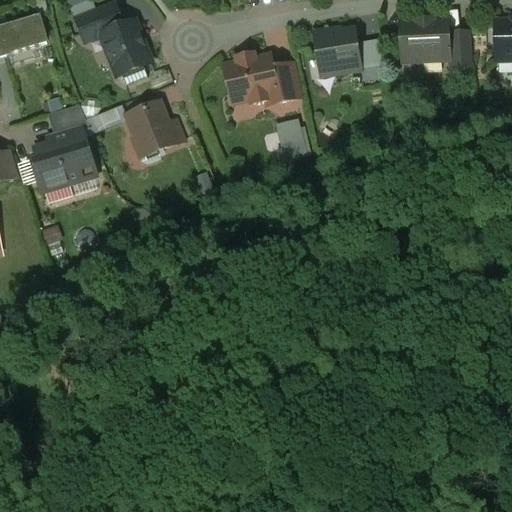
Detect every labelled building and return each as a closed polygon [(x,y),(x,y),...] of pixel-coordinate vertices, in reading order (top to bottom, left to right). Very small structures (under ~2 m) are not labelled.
[(116,7),(77,22),(83,36),(99,30),(102,38),(124,29),(116,7)] [(40,21),(0,32),(0,59),(48,46),(40,21)] [(124,29),(102,38),(118,80),(152,66),(136,24),(124,29)] [(452,24),(403,26),(405,65),(454,63),(452,37),(452,24)] [(511,25),(497,25),(498,65),(511,64),(511,25)] [(341,33),(316,37),(322,79),(362,73),(361,72),(361,71),(355,35),(341,37),(341,33)] [(454,63),(454,73),(477,72),(476,40),(475,36),(452,37),(454,63)] [(255,58),(237,62),(238,67),(226,70),(233,99),(250,95),(252,105),(256,108),(267,105),(270,101),(270,99),(278,97),(279,97),(273,72),(270,59),(256,63),(255,58)] [(293,68),(273,72),(279,97),(278,97),(280,106),(301,102),(293,68)] [(384,68),(361,71),(361,72),(366,71),(368,84),(386,81),(384,68)] [(161,106),(128,119),(136,139),(133,141),(140,159),(157,152),(158,155),(186,144),(177,123),(169,127),(161,106)] [(81,109),(49,118),(56,140),(84,132),(84,133),(90,131),(81,109)] [(282,165),(313,158),(306,122),(269,130),(273,151),(279,150),(282,165)] [(84,132),(56,140),(57,146),(36,153),(39,162),(33,163),(43,195),(98,179),(84,133),(84,132)] [(8,154),(0,156),(0,187),(17,183),(8,154)]
